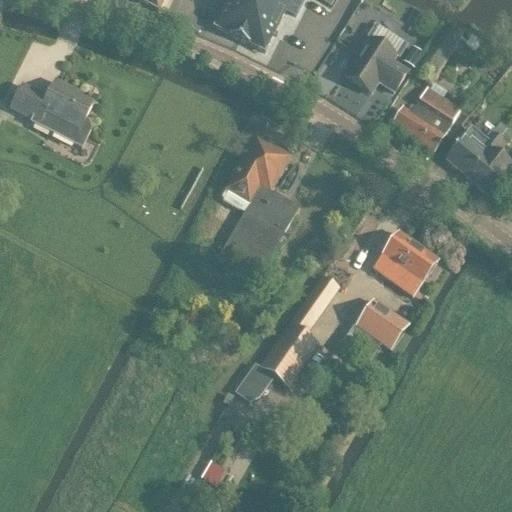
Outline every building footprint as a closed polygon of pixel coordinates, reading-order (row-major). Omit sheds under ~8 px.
[(141,0),(159,9),(163,0),(141,0)] [(228,0),(215,27),(231,35),(230,35),(240,40),(259,0),(228,0)] [(259,0),(240,40),(249,44),(265,52),(286,10),(296,16),(304,0),(259,0)] [(445,23),(431,45),(425,54),(417,66),(415,69),(413,73),(430,84),(463,33),(445,23)] [(369,41),(344,78),(369,95),(376,84),(392,95),(406,75),(390,64),(394,58),(399,61),(408,47),(376,25),(367,39),(369,41)] [(412,46),(402,61),(415,69),(417,66),(425,54),(412,46)] [(90,121),(86,119),(93,103),(79,96),(81,92),(56,81),(48,97),(36,92),(21,84),(10,108),(33,119),(32,122),(84,148),(93,129),(90,121)] [(429,154),(456,108),(428,89),(410,118),(397,110),(386,128),(429,154)] [(511,130),(509,128),(501,139),(508,145),(511,139),(511,130)] [(479,147),(485,152),(494,141),(488,136),(479,147)] [(220,257),(258,278),(297,212),(270,196),(292,157),(256,137),(226,191),(251,205),(220,257)] [(441,163),(462,180),(480,159),(458,141),(441,163)] [(485,152),(480,159),(462,180),(484,198),(508,169),(493,157),(501,147),(494,141),(485,152)] [(413,297),(439,261),(400,234),(374,270),(413,297)] [(262,369),(291,390),(321,347),(308,337),(341,290),(325,279),(262,369)] [(375,301),(353,332),(347,340),(372,357),(381,345),(391,352),(410,325),(375,301)] [(211,462),(201,478),(212,485),(222,468),(211,462)]
